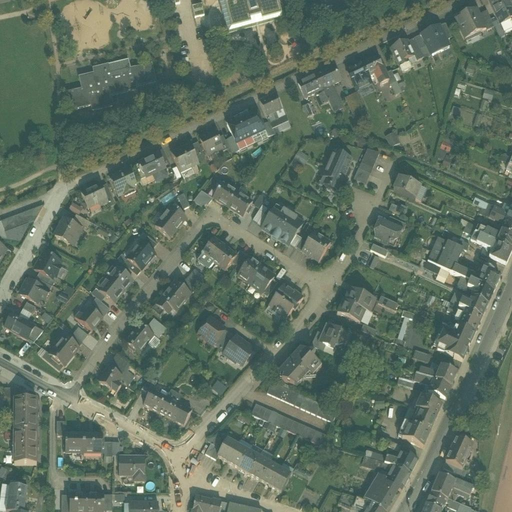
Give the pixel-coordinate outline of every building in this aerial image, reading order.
[(217,0),(227,37),(282,22),(281,18),(261,23),(260,19),(257,19),(258,23),(253,24),(252,21),(249,21),(251,26),(230,32),(223,6),(226,5),(224,0),(217,0)] [(224,0),(226,5),(223,6),(230,32),(251,26),(249,21),(252,21),(253,24),(258,23),(257,19),(260,19),(261,23),(281,18),(276,0),(224,0)] [(498,23),(500,27),(511,20),(511,10),(511,11),(506,0),(497,0),(489,4),(498,23)] [(202,5),(192,8),(194,20),(204,17),(202,5)] [(346,9),(335,12),(338,23),(349,20),(346,9)] [(482,33),(486,31),(484,28),(479,16),(477,10),(472,12),(482,33)] [(454,21),(464,41),(482,33),(472,12),(454,21)] [(479,16),(484,28),(491,24),(486,13),(479,16)] [(511,20),(500,27),(502,32),(503,32),(504,33),(509,30),(509,29),(510,29),(511,28),(511,20)] [(492,25),(499,39),(504,36),(502,32),(500,27),(498,23),(492,25)] [(491,24),(484,28),(486,31),(486,32),(494,29),(491,24)] [(438,28),(443,39),(450,36),(445,25),(438,28)] [(421,37),(431,58),(448,50),(443,39),(438,28),(421,37)] [(420,37),(414,40),(419,51),(425,48),(420,37)] [(423,59),(419,51),(414,40),(406,44),(413,60),(415,63),(423,59)] [(396,63),(402,75),(410,71),(408,67),(406,63),(413,60),(406,44),(390,51),(392,56),(395,63),(396,63)] [(376,58),(362,65),(369,79),(374,76),(380,87),(388,83),(385,75),(376,58)] [(128,62),(108,67),(110,76),(130,71),(128,62)] [(372,85),(369,79),(362,65),(346,73),(355,93),(372,85)] [(135,70),(130,71),(110,76),(108,67),(92,71),(94,76),(94,78),(85,81),(84,78),(79,79),(82,91),(66,95),(70,113),(90,108),(92,113),(113,108),(110,98),(136,92),(135,89),(155,84),(151,66),(135,70)] [(333,68),(315,76),(322,92),(324,94),(325,97),(333,93),(331,88),(340,83),(333,68)] [(390,87),(391,87),(391,86),(396,84),(391,73),(391,72),(385,75),(388,83),(390,87)] [(305,100),(322,92),(315,76),(297,85),(305,100)] [(400,94),(396,84),(391,86),(391,87),(395,96),(400,94)] [(485,91),(483,99),(492,101),(494,93),(485,91)] [(333,93),(325,97),(328,104),(331,110),(338,106),(335,101),(337,100),(333,93)] [(314,98),(315,99),(320,110),(323,109),(322,107),(328,104),(325,97),(324,94),(314,98)] [(259,103),(266,118),(275,114),(282,111),(275,95),(259,103)] [(357,95),(351,98),(358,114),(364,111),(357,95)] [(353,116),(358,114),(351,98),(345,101),(353,116)] [(317,112),(320,110),(315,99),(312,100),(317,112)] [(302,108),(307,119),(312,117),(307,106),(302,108)] [(226,126),(235,146),(264,132),(255,112),(226,126)] [(278,120),(275,114),(266,118),(270,128),(272,131),(277,129),(288,124),(285,117),(278,120)] [(272,131),(278,140),(282,138),(277,129),(272,131)] [(199,140),(207,158),(221,151),(222,151),(217,141),(213,133),(199,140)] [(387,137),(391,148),(399,145),(395,134),(387,137)] [(221,151),(222,154),(229,151),(222,138),(217,141),(222,151),(221,151)] [(190,149),(196,161),(204,158),(198,145),(190,149)] [(443,145),(441,151),(450,153),(452,147),(443,145)] [(171,157),(180,174),(190,169),(190,170),(198,166),(196,161),(190,149),(189,148),(171,157)] [(303,166),(309,158),(300,152),(295,160),(303,166)] [(367,152),(363,160),(375,165),(379,155),(367,152)] [(157,158),(162,168),(168,165),(162,153),(156,155),(157,158)] [(322,187),(337,194),(351,162),(332,153),(321,179),(325,181),(322,187)] [(153,178),(163,173),(164,172),(162,168),(157,158),(146,163),(153,178)] [(363,160),(361,166),(372,171),(375,165),(363,160)] [(133,170),(135,173),(140,184),(153,178),(146,163),(133,170)] [(361,166),(358,171),(370,176),(372,171),(361,166)] [(358,171),(356,176),(367,182),(370,176),(358,171)] [(110,181),(118,199),(134,191),(132,188),(130,184),(132,183),(129,176),(127,172),(110,181)] [(140,185),(140,184),(135,173),(129,176),(132,183),(130,184),(132,188),(140,185)] [(166,179),(163,173),(153,178),(156,184),(160,183),(163,182),(166,179)] [(365,187),(367,182),(356,176),(353,182),(365,187)] [(404,182),(416,187),(418,182),(406,177),(404,182)] [(393,193),(415,203),(419,192),(420,189),(416,187),(404,182),(398,180),(393,193)] [(213,201),(228,210),(237,195),(222,186),(213,201)] [(81,197),(87,211),(98,206),(99,209),(108,205),(106,201),(101,190),(100,188),(81,197)] [(101,190),(106,201),(112,199),(106,188),(101,190)] [(240,191),(237,195),(244,200),(247,195),(240,191)] [(425,195),(419,192),(415,203),(420,205),(422,200),(423,201),(425,195)] [(205,207),(206,208),(211,202),(201,194),(196,200),(205,207)] [(244,200),(237,195),(228,210),(243,220),(252,205),(244,200)] [(177,200),(183,212),(189,209),(183,197),(177,200)] [(253,209),(258,213),(262,207),(265,203),(259,199),(253,209)] [(193,204),(202,211),(205,207),(196,200),(193,204)] [(70,211),(80,217),(84,210),(73,204),(70,211)] [(388,213),(403,219),(406,213),(391,206),(388,213)] [(506,206),(503,213),(508,216),(511,209),(506,206)] [(252,222),(257,226),(263,216),(267,211),(262,207),(258,213),(252,222)] [(261,229),(260,232),(288,250),(290,247),(296,237),(304,225),(276,207),(268,219),(261,229)] [(1,223),(5,234),(28,226),(33,224),(34,224),(43,208),(1,223)] [(154,230),(169,242),(170,241),(169,241),(181,226),(182,226),(186,221),(171,209),(154,230)] [(491,214),(506,221),(508,216),(503,213),(493,209),(491,214)] [(483,218),(503,227),(506,221),(491,214),(485,212),(483,218)] [(268,219),(263,216),(257,226),(261,229),(268,219)] [(80,227),(86,231),(90,225),(76,217),(72,223),(80,227)] [(401,233),(403,234),(406,227),(389,220),(386,226),(401,233)] [(511,223),(506,221),(503,227),(500,233),(511,238),(511,223)] [(54,239),(69,247),(78,230),(71,226),(64,222),(54,239)] [(19,243),(28,226),(5,234),(1,223),(0,223),(0,239),(1,241),(19,243)] [(382,245),(385,247),(388,245),(389,246),(390,246),(390,245),(396,242),(397,242),(397,241),(401,233),(386,226),(381,224),(378,230),(376,230),(375,233),(377,234),(375,239),(381,242),(382,245)] [(464,230),(471,233),(474,227),(467,224),(464,230)] [(480,237),(483,238),(486,232),(477,228),(476,229),(474,234),(480,237)] [(83,232),(78,230),(69,247),(74,250),(83,232)] [(472,239),(474,234),(471,233),(464,230),(462,234),(472,239)] [(307,231),(301,240),(308,244),(313,235),(307,231)] [(483,238),(496,244),(498,238),(486,232),(483,238)] [(511,238),(500,233),(498,238),(496,244),(511,251),(511,238)] [(471,242),(476,245),(480,237),(474,234),(472,239),(471,242)] [(301,254),(318,265),(330,246),(313,235),(308,244),(301,254)] [(295,250),(301,240),(296,237),(290,247),(295,250)] [(483,238),(480,237),(476,245),(492,252),(496,244),(483,238)] [(141,246),(151,254),(156,247),(147,239),(141,246)] [(295,250),(301,254),(308,244),(301,240),(295,250)] [(447,245),(438,240),(427,264),(436,269),(447,245)] [(202,256),(213,265),(226,249),(221,245),(220,247),(213,241),(202,256)] [(463,252),(466,253),(469,247),(458,242),(456,248),(463,251),(462,252),(463,252)] [(440,270),(452,276),(455,269),(461,254),(462,252),(463,251),(456,248),(447,244),(447,245),(436,269),(440,270)] [(511,251),(496,244),(492,252),(489,259),(506,267),(511,252),(511,251)] [(141,274),(147,266),(147,265),(154,257),(154,258),(155,257),(151,254),(141,246),(140,245),(127,262),(141,274)] [(372,254),(384,260),(387,254),(372,247),(370,253),(372,254)] [(230,252),(226,249),(213,265),(224,274),(232,265),(236,259),(236,258),(229,253),(230,252)] [(409,257),(421,262),(426,252),(422,250),(420,253),(411,249),(409,253),(410,253),(409,257)] [(232,265),(236,268),(244,258),(239,254),(236,258),(236,259),(232,265)] [(39,275),(52,282),(54,278),(56,279),(61,270),(59,269),(61,265),(43,255),(33,272),(39,275)] [(213,265),(202,256),(201,257),(196,263),(208,272),(213,265)] [(249,261),(244,258),(236,268),(241,272),(249,261)] [(249,287),(261,270),(249,261),(241,272),(237,278),(249,287)] [(127,262),(123,267),(128,271),(137,278),(141,274),(127,262)] [(124,276),(128,271),(123,267),(118,263),(114,269),(116,271),(116,270),(124,276)] [(436,269),(427,264),(425,270),(438,276),(440,270),(436,269)] [(452,276),(459,279),(462,272),(455,269),(452,276)] [(474,275),(473,278),(474,278),(471,285),(476,287),(493,295),(499,280),(494,277),(495,276),(495,274),(484,269),(480,278),(474,275)] [(105,299),(114,307),(133,284),(124,276),(116,270),(116,271),(98,293),(105,299)] [(274,280),(261,270),(249,287),(256,292),(255,294),(261,298),(262,297),(272,282),(274,280)] [(190,277),(186,282),(181,288),(191,297),(196,290),(200,285),(204,280),(203,279),(194,272),(190,277)] [(470,284),(471,285),(474,278),(473,278),(465,274),(464,273),(461,280),(470,284)] [(39,275),(36,280),(51,289),(52,289),(55,284),(52,282),(39,275)] [(48,294),(51,289),(36,280),(35,280),(33,285),(48,294)] [(466,292),(467,290),(470,284),(461,280),(457,288),(466,292)] [(281,281),(277,286),(274,290),(279,294),(284,287),(286,284),(281,281)] [(28,301),(36,306),(40,300),(45,303),(49,294),(48,294),(33,285),(27,282),(19,297),(28,301)] [(274,290),(277,286),(272,282),(262,297),(267,300),(274,290)] [(152,313),(158,318),(162,313),(167,308),(172,312),(176,315),(191,297),(181,288),(175,284),(175,285),(167,295),(167,294),(155,308),(156,308),(152,313)] [(471,285),(470,284),(467,290),(471,292),(474,293),(476,287),(471,285)] [(281,319),(286,322),(292,313),(295,309),(296,310),(297,309),(303,301),(284,287),(279,294),(268,309),(274,314),(273,316),(272,315),(271,316),(274,317),(279,321),(281,319)] [(493,295),(476,287),(474,293),(471,292),(470,294),(473,295),(471,300),(487,307),(493,295)] [(96,300),(101,304),(105,299),(98,293),(96,291),(91,296),(96,300)] [(349,292),(344,304),(364,314),(369,316),(375,303),(349,292)] [(63,293),(59,299),(66,304),(70,298),(63,293)] [(377,306),(394,314),(397,306),(380,299),(377,306)] [(92,313),(102,321),(110,311),(101,304),(96,300),(92,305),(96,308),(92,313)] [(481,320),(487,307),(471,300),(469,304),(466,303),(465,305),(467,306),(464,313),(481,320)] [(364,314),(344,304),(342,303),(337,316),(359,326),(364,314)] [(459,310),(464,313),(467,306),(465,305),(461,303),(458,309),(458,310),(459,310)] [(22,312),(31,317),(35,310),(26,305),(22,312)] [(446,313),(456,318),(457,315),(459,310),(458,310),(458,309),(450,305),(446,313)] [(74,320),(91,334),(102,321),(92,313),(89,310),(83,318),(79,315),(74,320)] [(401,319),(404,320),(409,321),(412,322),(414,317),(403,313),(401,319)] [(481,320),(464,313),(463,317),(460,324),(457,329),(474,336),(481,320)] [(41,320),(50,325),(53,318),(44,314),(41,320)] [(456,318),(454,321),(460,324),(463,317),(457,315),(456,318)] [(4,331),(19,339),(27,324),(12,316),(4,331)] [(153,339),(154,340),(163,329),(152,320),(143,331),(153,339)] [(204,341),(213,348),(213,347),(224,332),(225,332),(210,320),(198,336),(197,337),(198,340),(201,342),(204,342),(204,341)] [(402,343),(409,321),(404,320),(397,342),(402,343)] [(457,329),(460,324),(454,321),(451,328),(455,329),(457,330),(457,329)] [(35,329),(27,324),(19,339),(27,343),(34,330),(35,329)] [(325,349),(333,352),(334,349),(343,347),(347,338),(340,335),(340,332),(340,331),(327,326),(321,341),(326,344),(324,349),(325,349)] [(360,333),(373,339),(376,333),(363,327),(360,333)] [(125,345),(138,356),(153,339),(143,331),(139,328),(125,345)] [(469,349),(474,336),(457,329),(457,330),(455,329),(452,335),(445,332),(436,353),(462,364),(467,352),(466,352),(468,348),(469,349)] [(27,343),(32,346),(42,334),(34,330),(27,343)] [(218,351),(229,336),(224,332),(213,347),(218,351)] [(67,341),(78,350),(82,345),(71,336),(67,341)] [(235,340),(229,336),(218,351),(224,355),(235,340)] [(311,349),(322,354),(325,349),(324,349),(326,344),(321,341),(315,338),(311,349)] [(50,358),(63,369),(78,350),(67,341),(64,339),(57,348),(57,347),(49,356),(50,357),(49,358),(50,358)] [(156,339),(149,346),(154,351),(161,343),(156,339)] [(236,365),(242,368),(254,352),(236,339),(235,340),(224,355),(229,359),(228,361),(235,366),(236,365)] [(405,344),(402,343),(397,342),(394,341),(392,346),(403,350),(405,344)] [(284,384),(294,388),(307,375),(308,376),(315,376),(321,369),(313,362),(314,357),(300,351),(292,360),(291,359),(287,363),(288,364),(278,375),(285,381),(284,384)] [(412,361),(427,365),(429,358),(415,353),(412,361)] [(107,370),(121,379),(125,372),(128,367),(116,357),(107,370)] [(46,362),(59,374),(63,369),(50,358),(46,362)] [(438,375),(435,382),(433,382),(430,388),(428,394),(445,401),(450,389),(456,376),(441,369),(438,375)] [(111,394),(112,393),(116,387),(120,381),(121,379),(107,370),(102,378),(103,379),(99,385),(111,394)] [(420,370),(418,377),(433,382),(435,382),(438,375),(420,370)] [(134,379),(125,372),(121,379),(120,381),(128,388),(134,379)] [(430,388),(433,382),(418,377),(415,376),(414,381),(412,380),(411,383),(430,388)] [(400,379),(398,386),(413,391),(415,384),(400,379)] [(141,392),(149,396),(151,392),(152,392),(156,385),(149,382),(148,383),(141,392)] [(212,391),(220,397),(226,390),(217,384),(212,391)] [(266,396),(271,398),(276,387),(271,385),(266,396)] [(120,389),(116,387),(112,393),(117,395),(120,389)] [(271,398),(276,400),(280,389),(276,387),(271,398)] [(276,400),(280,402),(285,391),(280,389),(276,400)] [(0,402),(14,403),(14,402),(20,402),(20,391),(0,390),(0,402)] [(280,402),(284,404),(289,393),(285,391),(280,402)] [(143,407),(158,415),(166,399),(168,397),(161,393),(159,397),(152,392),(151,392),(149,396),(143,407)] [(284,404),(289,406),(294,395),(289,393),(284,404)] [(168,397),(166,399),(177,405),(180,399),(170,394),(168,397)] [(289,406),(294,408),(299,397),(294,395),(289,406)] [(294,408),(299,411),(304,400),(299,397),(294,408)] [(415,397),(410,409),(415,411),(420,399),(415,397)] [(184,408),(177,405),(166,399),(158,415),(175,424),(183,429),(192,413),(184,408)] [(415,411),(420,413),(436,420),(442,408),(420,399),(415,411)] [(299,411),(305,413),(310,402),(304,400),(299,411)] [(14,467),(36,467),(36,447),(39,447),(39,440),(36,440),(36,415),(39,415),(39,408),(36,408),(36,402),(20,402),(14,402),(14,403),(14,411),(15,411),(15,426),(14,426),(14,443),(15,443),(15,458),(14,458),(14,467)] [(305,413),(310,415),(315,404),(310,402),(305,413)] [(310,415),(316,418),(321,407),(315,404),(310,415)] [(250,417),(256,420),(261,409),(255,406),(250,417)] [(316,418),(321,420),(326,409),(321,407),(316,418)] [(420,413),(415,411),(410,409),(409,408),(404,420),(414,424),(415,425),(420,413)] [(267,411),(261,409),(256,420),(261,422),(267,411)] [(321,420),(327,423),(331,412),(326,409),(321,420)] [(272,414),(267,411),(261,422),(267,425),(272,414)] [(337,414),(331,412),(327,423),(332,425),(337,414)] [(429,437),(436,420),(420,413),(415,425),(414,424),(412,429),(429,437)] [(267,425),(272,427),(277,416),(272,414),(267,425)] [(283,419),(277,416),(272,427),(278,429),(283,419)] [(288,421),(283,419),(278,429),(283,432),(288,421)] [(294,423),(288,421),(283,432),(289,434),(294,423)] [(299,426),(294,423),(289,434),(294,437),(299,426)] [(423,450),(429,437),(412,429),(404,425),(400,433),(404,435),(401,441),(423,450)] [(305,428),(299,426),(294,437),(300,439),(305,428)] [(56,440),(65,440),(65,437),(65,428),(57,428),(56,440)] [(310,431),(305,428),(300,439),(305,442),(310,431)] [(316,433),(310,431),(305,442),(311,444),(316,433)] [(321,435),(316,433),(311,444),(316,446),(321,435)] [(326,438),(321,435),(316,446),(322,449),(326,438)] [(65,455),(84,455),(84,437),(83,437),(83,438),(78,438),(78,437),(65,437),(65,440),(65,455)] [(84,437),(84,455),(101,456),(102,438),(92,437),(92,438),(84,438),(84,437)] [(444,467),(461,474),(461,473),(465,466),(464,465),(472,448),(455,441),(444,467)] [(217,460),(228,466),(238,448),(227,442),(221,452),(217,460)] [(203,450),(207,453),(211,446),(207,443),(203,450)] [(387,450),(398,453),(399,447),(388,444),(387,450)] [(112,459),(112,458),(112,447),(112,446),(104,446),(104,459),(112,459)] [(205,456),(210,459),(216,449),(211,446),(205,456)] [(228,466),(239,472),(249,454),(238,448),(228,466)] [(221,452),(216,449),(210,459),(216,462),(217,460),(221,452)] [(366,453),(364,459),(370,461),(372,454),(366,453)] [(239,472),(249,478),(259,460),(249,454),(239,472)] [(372,454),(370,461),(387,466),(390,460),(372,454)] [(387,466),(393,468),(410,476),(418,462),(400,454),(396,462),(390,460),(387,466)] [(385,471),(387,466),(370,461),(364,459),(361,468),(383,474),(385,471)] [(133,484),(144,484),(144,461),(119,460),(119,479),(133,479),(133,484)] [(249,478),(259,483),(269,466),(259,460),(249,478)] [(259,483),(270,489),(280,471),(269,466),(259,483)] [(442,471),(463,480),(466,475),(461,473),(461,474),(444,467),(442,471)] [(401,493),(410,476),(393,468),(390,473),(386,482),(384,485),(392,489),(397,492),(401,493)] [(290,477),(280,471),(270,489),(280,495),(290,477)] [(379,511),(392,489),(384,485),(386,482),(378,478),(364,501),(363,503),(371,506),(379,511)] [(439,478),(431,495),(447,502),(450,494),(458,497),(459,495),(469,499),(472,490),(455,483),(454,484),(439,478)] [(9,488),(2,487),(1,500),(0,499),(0,500),(8,502),(10,488),(9,488)] [(10,488),(8,502),(25,504),(27,491),(22,490),(10,488)] [(379,511),(380,511),(384,511),(397,492),(392,489),(379,511)] [(425,507),(436,511),(442,511),(445,505),(447,502),(431,495),(425,507)] [(115,504),(124,504),(125,496),(116,496),(115,504)] [(337,507),(343,510),(348,498),(342,496),(337,507)] [(85,511),(86,497),(81,497),(81,498),(77,498),(77,497),(70,497),(69,497),(69,498),(69,500),(69,511),(85,511)] [(86,497),(85,511),(103,511),(104,502),(104,497),(103,497),(103,498),(95,498),(86,498),(86,497)] [(61,511),(62,511),(69,511),(69,500),(62,500),(62,498),(61,498),(61,511)] [(343,510),(348,511),(352,511),(353,509),(357,501),(348,498),(343,510)] [(0,511),(6,511),(8,502),(0,500),(0,511)] [(192,511),(219,511),(221,505),(221,504),(212,502),(212,504),(195,500),(193,508),(194,508),(192,511)] [(353,509),(359,511),(366,511),(371,506),(363,503),(357,501),(353,509)] [(23,511),(25,504),(8,502),(6,511),(23,511)] [(103,511),(111,511),(112,502),(104,502),(103,511)] [(469,511),(470,511),(447,502),(445,505),(448,507),(447,509),(453,511),(469,511)]
